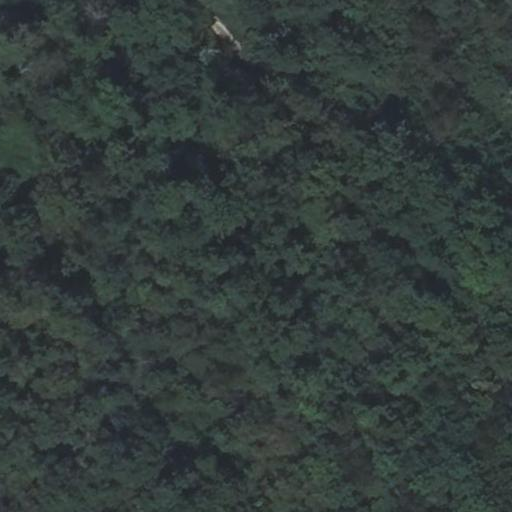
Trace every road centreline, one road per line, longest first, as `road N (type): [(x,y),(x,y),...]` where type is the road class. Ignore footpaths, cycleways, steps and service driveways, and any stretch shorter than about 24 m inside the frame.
road 1 (track): [(314,125),(511,377)]
road 2 (track): [(198,0),(314,125)]
